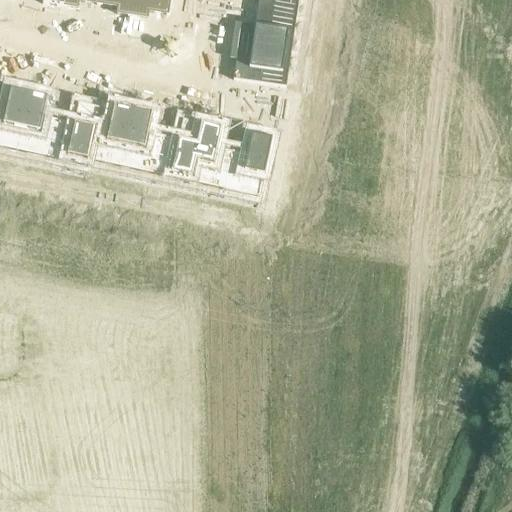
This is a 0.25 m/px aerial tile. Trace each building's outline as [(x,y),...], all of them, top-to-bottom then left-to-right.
[(43,0),(42,6),(62,9),(63,0),(43,0)] [(63,0),(62,9),(78,12),(79,5),(98,8),(98,0),(63,0)] [(98,0),(98,8),(116,10),(116,17),(131,19),(134,0),(98,0)] [(134,0),(131,19),(147,22),(148,15),(168,18),(170,0),(134,0)] [(258,0),(257,14),(296,20),(296,18),(298,2),(292,1),(292,0),(258,0)] [(234,26),(231,46),(291,54),(291,53),(285,52),(287,36),(293,37),(296,21),(296,20),(257,14),(254,29),(234,26)] [(231,46),(229,62),(236,63),(233,82),(285,90),(285,88),(287,75),(281,74),(284,54),(290,55),(291,54),(231,46)] [(0,110),(0,147),(1,144),(16,148),(15,154),(16,154),(29,96),(9,92),(5,111),(0,110)] [(29,96),(16,154),(17,154),(19,148),(34,152),(33,158),(49,161),(51,161),(59,123),(43,119),(48,100),(29,96)] [(59,123),(51,161),(52,162),(68,165),(69,159),(85,162),(83,169),(84,169),(97,110),(78,106),(73,126),(59,123)] [(97,110),(84,169),(85,169),(87,162),(103,165),(104,159),(120,163),(119,169),(120,169),(132,112),(114,108),(109,128),(95,125),(98,111),(97,110)] [(132,112),(120,169),(121,170),(122,164),(138,167),(137,173),(153,177),(154,177),(163,139),(148,136),(152,116),(132,112)] [(163,139),(154,177),(155,177),(172,181),(173,175),(189,179),(187,185),(189,185),(202,127),(182,123),(178,142),(163,139)] [(202,127),(189,185),(190,185),(191,179),(207,183),(205,189),(222,192),(223,193),(232,154),(217,151),(221,131),(202,127)] [(232,154),(223,193),(224,193),(240,197),(242,191),(257,194),(256,200),(258,201),(271,142),(251,138),(247,158),(232,154)] [(6,273),(0,301),(0,317),(22,323),(32,279),(6,273)] [(32,279),(22,323),(48,328),(58,284),(32,279)] [(58,284),(48,328),(74,334),(83,290),(58,284)] [(83,290),(74,334),(100,339),(109,296),(83,290)] [(109,296),(100,339),(126,345),(135,301),(109,296)] [(135,301),(126,345),(151,351),(161,307),(135,301)] [(161,307),(151,351),(177,356),(187,312),(161,307)] [(187,312),(177,356),(204,362),(213,318),(187,312)] [(6,343),(4,350),(16,353),(17,345),(6,343)] [(17,345),(16,353),(28,356),(29,348),(17,345)] [(57,354),(56,362),(67,364),(69,356),(57,354)] [(69,356),(67,364),(79,367),(81,359),(69,356)] [(109,365),(107,373),(119,375),(121,368),(109,365)] [(121,368),(119,375),(131,378),(132,370),(121,368)] [(161,376),(159,384),(171,387),(172,379),(161,376)] [(172,379),(171,387),(182,389),(184,381),(172,379)]
